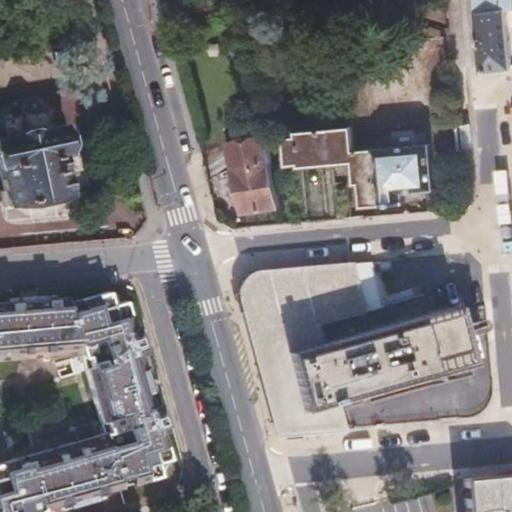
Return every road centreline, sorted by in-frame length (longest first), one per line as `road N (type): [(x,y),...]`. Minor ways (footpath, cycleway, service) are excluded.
road 1 (residential): [(189,252),(488,225)]
road 2 (residential): [(145,256),(213,511)]
road 3 (secondary): [(121,0),(189,252)]
road 4 (secondary): [(189,252),(249,474)]
road 5 (residential): [(488,225),(503,347),(497,442)]
road 6 (residential): [(497,442),(461,453),(304,468)]
road 7 (residential): [(488,225),(478,87),(511,82)]
road 8 (residential): [(0,268),(145,256)]
